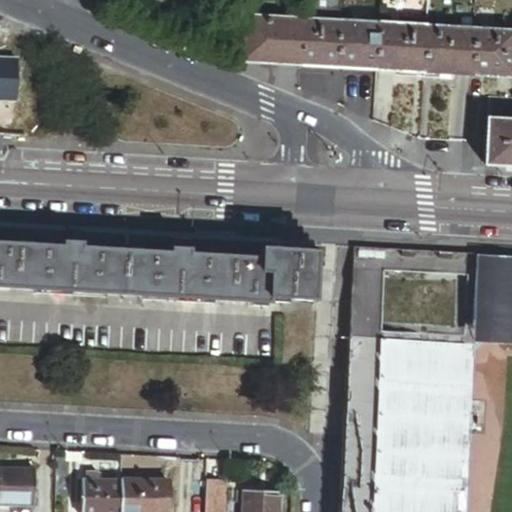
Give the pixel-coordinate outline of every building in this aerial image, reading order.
[(300,66),(302,21),(243,17),(240,62),(300,66)] [(338,68),(340,23),(302,21),(300,66),(338,68)] [(376,70),(379,25),(340,23),(338,68),(376,70)] [(424,73),(427,28),(379,25),(376,70),(424,73)] [(424,73),(472,76),(475,31),(427,28),(424,73)] [(511,33),(475,31),(472,76),(511,78),(511,33)] [(511,99),(489,98),(487,121),(511,122),(511,99)] [(511,122),(487,121),(485,166),(511,167),(511,122)] [(267,299),(313,302),(315,252),(277,251),(277,243),(0,226),(0,288),(267,304),(267,299)] [(350,258),(365,259),(366,250),(351,249),(350,258)] [(434,261),(435,254),(419,253),(419,260),(434,261)] [(449,255),(449,268),(472,269),(473,260),(473,256),(449,255)] [(486,346),(511,347),(511,258),(473,256),(473,260),(472,269),(469,345),(486,346)] [(337,511),(375,511),(385,341),(347,339),(337,511)] [(469,345),(385,341),(375,511),(477,511),(486,346),(469,345)] [(55,471),(0,469),(0,507),(55,508),(55,471)] [(118,511),(120,482),(94,481),(94,474),(84,474),(82,511),(118,511)] [(167,511),(168,483),(120,482),(118,511),(167,511)] [(223,511),(224,484),(206,483),(204,511),(223,511)] [(242,492),(241,511),(279,511),(280,495),(242,492)]
